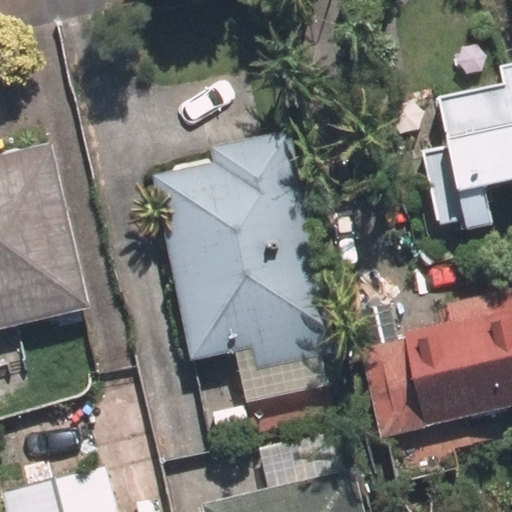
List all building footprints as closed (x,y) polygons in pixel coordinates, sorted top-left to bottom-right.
[(511,184),(511,62),(501,64),(505,84),(440,96),(446,129),(422,134),(439,224),(463,219),(465,231),(501,224),(494,188),(511,184)] [(157,175),(159,185),(197,361),(238,352),(243,374),(342,352),(294,130),(215,147),(218,163),(157,175)] [(0,329),(95,305),(52,141),(0,153),(0,329)] [(361,339),(386,430),(511,395),(511,275),(449,293),(455,313),(361,339)] [(10,511),(132,511),(120,454),(4,479),(10,511)] [(372,511),(361,459),(207,492),(210,511),(372,511)]
